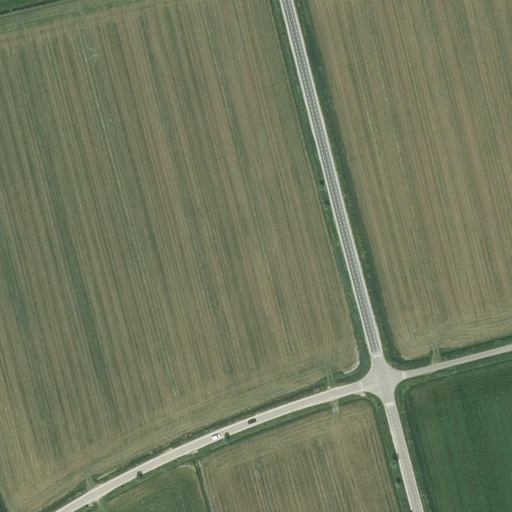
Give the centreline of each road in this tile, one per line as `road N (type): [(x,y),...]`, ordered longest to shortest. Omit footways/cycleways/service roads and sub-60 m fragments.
road 1 (tertiary): [(383,381),(287,0)]
road 2 (unclassified): [(68,511),(250,423),(383,381)]
road 3 (tertiary): [(418,511),(383,381)]
road 4 (unclassified): [(383,381),(511,351)]
